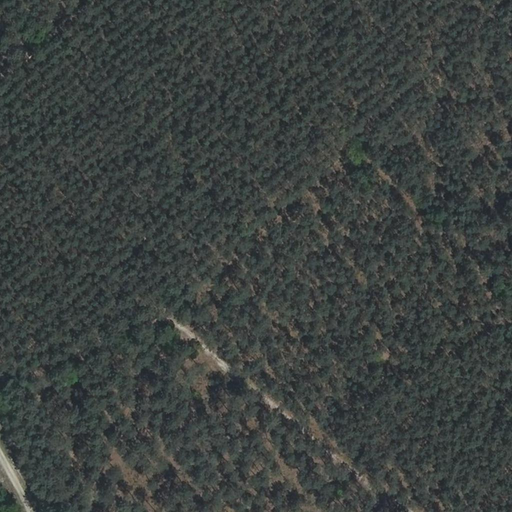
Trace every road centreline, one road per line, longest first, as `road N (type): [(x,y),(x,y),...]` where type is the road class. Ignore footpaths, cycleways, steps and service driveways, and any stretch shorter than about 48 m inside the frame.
road 1 (track): [(0,376),(118,339),(147,318),(171,318),(416,511)]
road 2 (track): [(171,318),(404,95),(511,7)]
